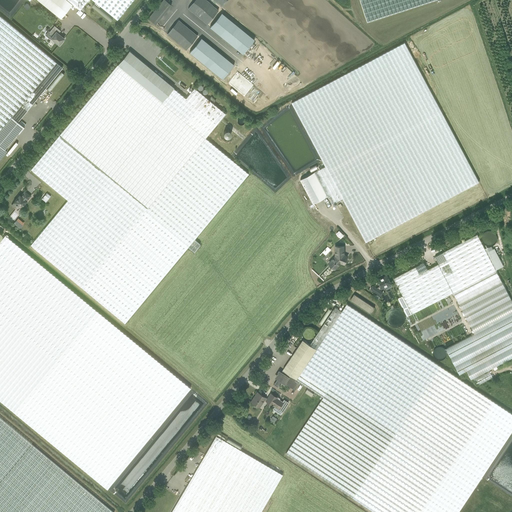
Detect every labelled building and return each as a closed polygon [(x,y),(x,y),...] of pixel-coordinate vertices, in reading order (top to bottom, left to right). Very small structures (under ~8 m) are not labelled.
[(29,0),(30,0),(29,0),(38,0),(61,18),(72,4),(80,10),(87,0),(92,0),(117,20),(132,0),(29,0)] [(171,5),(165,0),(163,0),(148,18),(155,24),(171,5)] [(193,0),(187,8),(206,24),(217,10),(204,0),(193,0)] [(359,0),(367,22),(435,0),(359,0)] [(251,38),(218,11),(206,25),(239,52),(251,38)] [(0,130),(11,117),(18,122),(62,67),(0,16),(0,130)] [(167,33),(186,49),(197,35),(178,19),(167,33)] [(54,42),(55,41),(59,45),(60,44),(61,45),(63,42),(62,41),(64,38),(58,34),(60,31),(54,26),(49,32),(53,35),(51,38),(52,39),(51,40),(54,42)] [(231,62),(198,35),(186,49),(219,76),(231,62)] [(328,196),(332,204),(342,198),(366,242),(479,182),(405,42),(291,103),(325,166),(314,172),(315,172),(300,180),(313,204),(328,196)] [(186,98),(173,88),(161,78),(161,77),(129,51),(31,169),(68,200),(31,245),(125,323),(188,247),(194,252),(200,244),(194,239),(249,173),(205,138),(225,114),(194,88),(186,98)] [(61,71),(55,78),(58,81),(64,73),(61,71)] [(237,72),(228,83),(234,87),(236,85),(233,83),(238,77),(244,81),(246,78),(237,72)] [(37,99),(35,102),(48,108),(49,105),(37,99)] [(0,159),(7,151),(5,149),(18,132),(19,133),(24,127),(24,126),(24,127),(18,122),(11,117),(0,130),(0,159)] [(243,140),(245,137),(229,124),(226,126),(243,140)] [(26,201),(30,196),(25,191),(21,196),(20,195),(14,202),(12,205),(16,209),(18,206),(21,208),(27,201),(26,201)] [(47,193),(42,199),(46,202),(50,197),(51,196),(47,193)] [(327,197),(323,199),(328,207),(332,205),(327,197)] [(20,228),(24,222),(18,217),(14,223),(20,228)] [(497,240),(497,238),(497,237),(496,235),(496,234),(495,233),(493,232),(492,231),(490,230),(489,230),(487,231),(486,231),(484,232),(483,233),(483,234),(482,236),(481,237),(481,238),(482,240),(482,241),(483,243),(484,244),(485,245),(487,245),(488,246),(489,246),(491,246),(493,245),(494,244),(495,243),(496,242),(496,241),(497,240)] [(420,273),(416,266),(394,278),(412,314),(453,292),(475,334),(446,349),(460,374),(467,371),(471,379),(511,357),(511,301),(496,270),(487,252),(477,234),(443,252),(447,259),(439,263),(428,269),(420,273)] [(0,400),(15,413),(108,489),(191,388),(5,235),(0,241),(0,400)] [(328,246),(323,252),(326,255),(331,249),(328,246)] [(345,264),(348,256),(344,255),(344,246),(335,246),(336,256),(329,263),(335,269),(341,263),(345,264)] [(487,252),(496,270),(503,266),(494,248),(493,249),(487,252)] [(447,259),(443,252),(435,256),(439,263),(447,259)] [(424,262),(416,266),(420,273),(428,269),(424,262)] [(379,290),(381,289),(391,284),(387,275),(377,280),(380,286),(377,288),(373,286),(371,289),(381,295),(383,292),(379,290)] [(375,308),(354,294),(350,300),(371,313),(375,308)] [(511,411),(440,366),(347,304),(342,311),(335,307),(310,345),(316,349),(297,379),(315,391),(324,397),(286,453),(374,511),(458,511),(482,477),(511,431),(511,411)] [(303,340),(283,370),(278,378),(279,379),(275,385),(277,387),(282,381),(295,390),(300,383),(295,381),(297,379),(316,349),(310,345),(303,340)] [(445,347),(436,347),(436,356),(445,356),(445,347)] [(267,398),(266,397),(257,392),(251,402),(255,405),(255,407),(257,408),(258,408),(258,407),(259,407),(264,400),(265,400),(265,401),(272,406),(273,405),(275,407),(273,409),(280,414),(281,415),(289,403),(284,400),(283,400),(282,402),(279,400),(277,398),(278,397),(271,393),(267,398)] [(0,511),(113,511),(0,417),(0,511)] [(260,511),(283,474),(216,436),(171,511),(260,511)]
